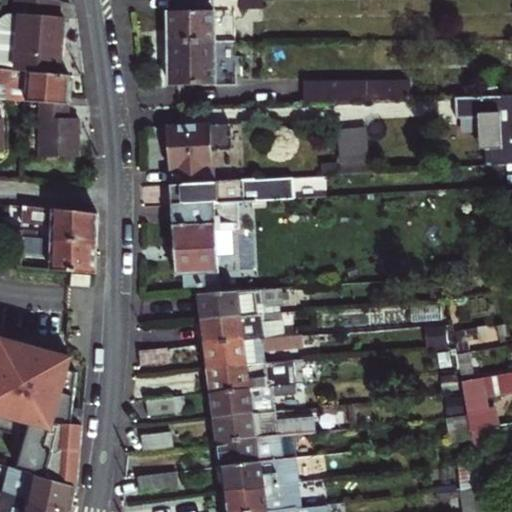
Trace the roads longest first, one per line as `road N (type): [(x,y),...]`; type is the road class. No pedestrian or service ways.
road 1 (residential): [(117,197),(95,511)]
road 2 (residential): [(93,0),(117,197)]
